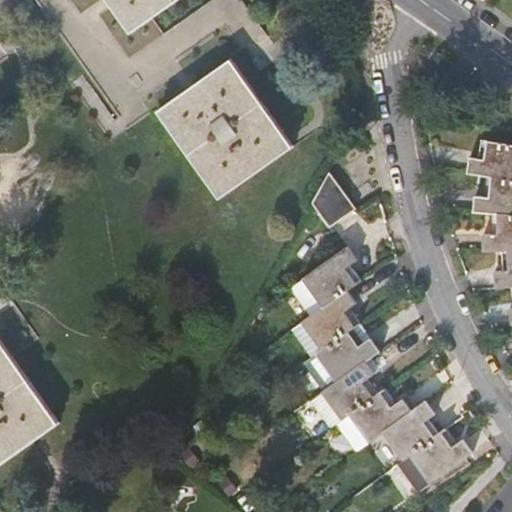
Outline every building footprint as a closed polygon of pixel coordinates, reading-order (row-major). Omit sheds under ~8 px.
[(0,0),(0,60),(8,55),(0,43),(0,15),(22,0),(39,0),(129,128),(159,107),(224,197),(296,145),(233,56),(265,33),(241,0),(213,0),(166,34),(154,18),(178,0),(0,0)] [(511,145),(481,140),(478,157),(470,156),(468,172),(483,175),(481,195),(473,194),(472,211),(491,213),(491,233),(482,233),(482,251),(501,250),(502,269),(492,270),(494,285),(511,284),(511,306),(508,308),(511,323),(511,322),(511,145)] [(334,175),(309,197),(334,225),(359,204),(334,175)] [(357,254),(348,241),(301,273),(321,303),(301,317),(322,346),(315,351),(337,381),(322,391),(342,419),(350,413),(370,441),(385,431),(405,458),(411,454),(432,481),(474,451),(463,436),(456,440),(446,425),(439,430),(429,415),(434,411),(426,399),(412,409),(404,398),(397,403),(385,387),(379,391),(370,377),(375,373),(366,360),(381,350),(371,336),(364,341),(353,325),(360,320),(350,305),(356,301),(346,284),(360,274),(349,259),(357,254)] [(0,465),(62,423),(13,355),(39,337),(0,281),(0,465)]
